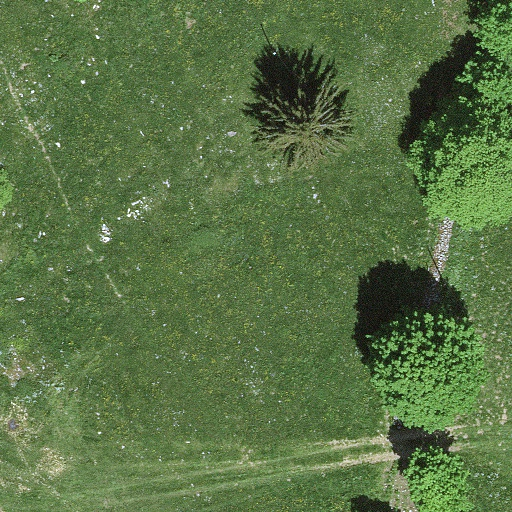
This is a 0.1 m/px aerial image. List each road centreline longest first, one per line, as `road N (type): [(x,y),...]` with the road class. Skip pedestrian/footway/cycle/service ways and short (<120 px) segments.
road 1 (track): [(0,481),(175,462),(262,466),(511,432)]
road 2 (track): [(0,28),(133,308),(262,466)]
